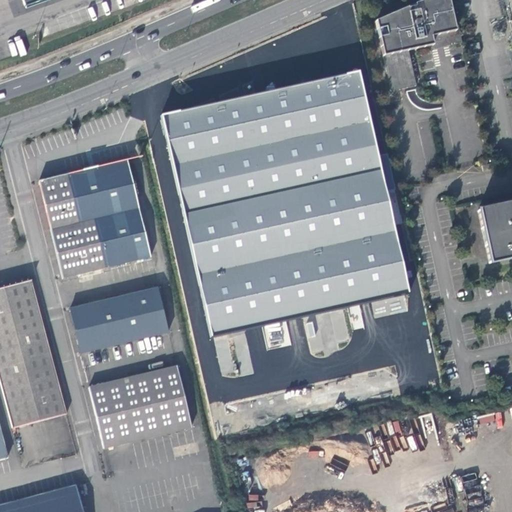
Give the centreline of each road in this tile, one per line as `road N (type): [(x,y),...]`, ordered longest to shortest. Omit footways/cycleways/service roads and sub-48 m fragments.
road 1 (primary): [(149,66),(305,0)]
road 2 (unknown): [(358,511),(367,494),(391,480),(500,445)]
road 3 (primary): [(0,126),(149,66)]
road 4 (primary): [(144,39),(0,94)]
